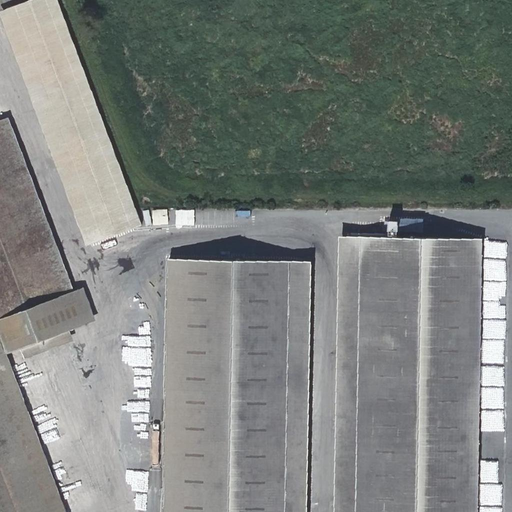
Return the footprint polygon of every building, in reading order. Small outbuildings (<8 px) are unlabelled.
[(59,0),(31,0),(0,12),(0,17),(86,247),(144,226),(59,0)] [(0,333),(8,353),(88,323),(9,118),(0,121),(0,333)] [(479,511),(486,239),(340,238),(335,511),(479,511)] [(308,511),(314,261),(170,258),(165,511),(308,511)] [(0,511),(66,511),(8,353),(0,333),(0,511)]
